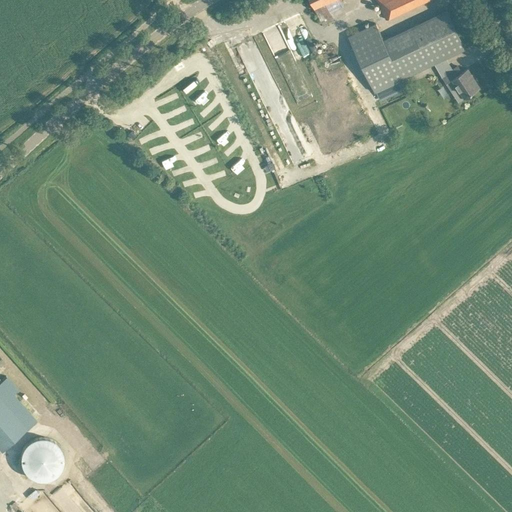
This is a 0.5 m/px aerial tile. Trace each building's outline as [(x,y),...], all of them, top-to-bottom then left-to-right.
[(310,0),(323,26),(332,22),(334,21),(330,13),(344,6),(340,0),(310,0)] [(377,0),(380,6),(386,18),(425,0),(377,0)] [(352,35),(349,36),(375,92),(407,77),(397,55),(393,56),(384,38),(377,23),(352,35)] [(329,70),(342,65),(333,43),(321,48),(329,70)] [(449,71),(442,76),(446,82),(452,79),(464,98),(472,93),(480,87),(468,68),(462,72),(458,66),(449,71)] [(334,147),(351,140),(330,91),(334,93),(336,99),(341,97),(339,94),(336,96),(338,89),(333,87),(320,93),(319,94),(308,99),(313,101),(321,119),(325,121),(329,119),(322,103),(329,105),(332,112),(330,116),(342,121),(336,123),(338,128),(335,129),(337,135),(327,131),(334,147)] [(132,130),(128,134),(133,139),(137,134),(132,130)] [(0,377),(0,447),(2,450),(36,419),(0,377)] [(21,454),(20,456),(20,460),(21,465),(23,468),(27,473),(31,476),(36,478),(41,479),(45,479),(49,478),(54,475),(59,471),(61,466),(63,463),(63,459),(64,456),(62,452),(62,449),(58,444),(55,441),(51,438),(47,437),(44,436),(40,436),(36,437),(30,440),(26,443),(23,447),(21,451),(21,454)]
